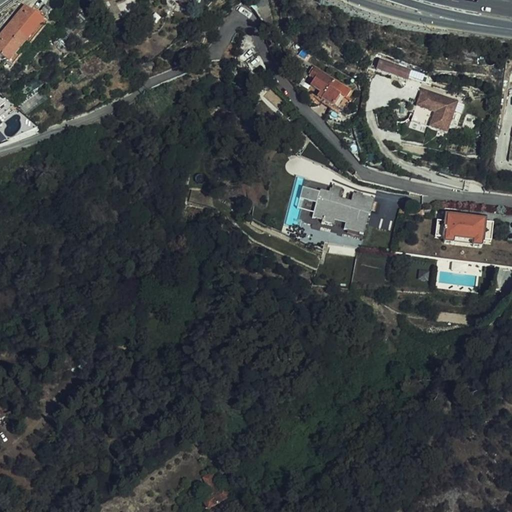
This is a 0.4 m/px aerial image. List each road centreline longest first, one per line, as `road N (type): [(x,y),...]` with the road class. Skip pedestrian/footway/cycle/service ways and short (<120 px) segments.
road 1 (residential): [(0,150),(106,110),(198,61),(241,24),(253,30),(289,95),(368,176),(511,202)]
road 2 (primary): [(338,0),(511,34)]
road 3 (motorway): [(394,0),(511,28)]
